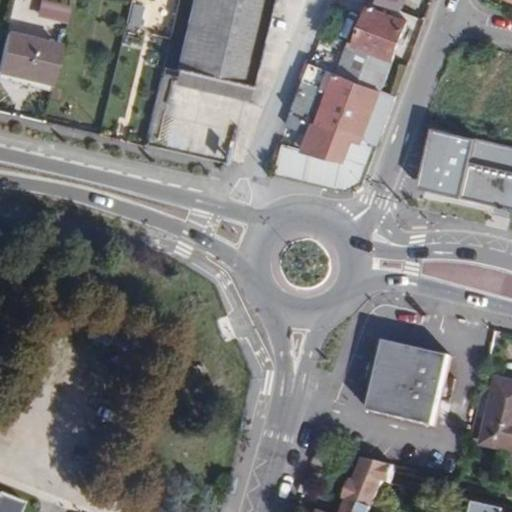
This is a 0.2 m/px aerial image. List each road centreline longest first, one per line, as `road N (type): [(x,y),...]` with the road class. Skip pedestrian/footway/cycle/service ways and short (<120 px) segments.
road 1 (secondary): [(0,183),(79,197),(248,261)]
road 2 (secondary): [(234,210),(0,155)]
road 3 (residential): [(234,210),(320,0)]
road 4 (tertiary): [(375,202),(448,16)]
road 5 (secondary): [(351,289),(378,279),(410,282),(511,309)]
road 6 (tertiary): [(511,248),(398,237),(382,225),(375,202)]
road 7 (secondary): [(511,262),(357,248)]
road 8 (secondary): [(288,382),(256,511)]
